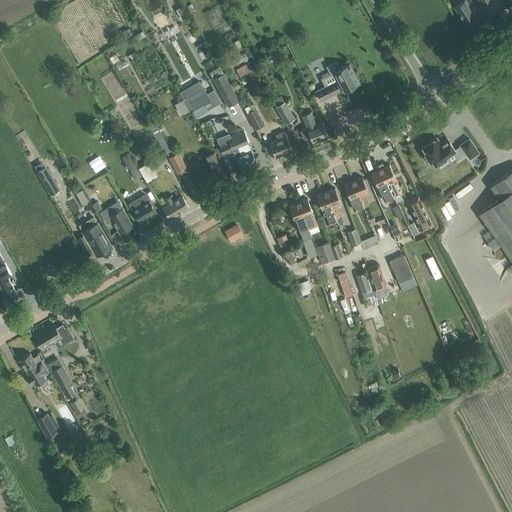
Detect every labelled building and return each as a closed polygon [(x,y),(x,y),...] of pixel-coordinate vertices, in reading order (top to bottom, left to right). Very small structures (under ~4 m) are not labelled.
[(479,21),(474,12),(471,7),(466,10),(460,0),(459,0),(453,4),(467,28),(479,21)] [(480,0),(484,6),(489,15),(505,5),(502,0),(480,0)] [(196,12),(192,3),(188,5),(191,14),(196,12)] [(181,6),(176,9),(182,19),(187,16),(181,6)] [(142,30),(130,37),(134,42),(145,36),(142,30)] [(236,70),(241,77),(252,67),(246,61),(236,70)] [(316,91),(321,100),(340,90),(339,88),(343,87),(345,90),(359,83),(355,76),(356,76),(353,70),(352,70),(349,64),(339,69),(336,62),(327,66),(331,74),(336,72),(339,80),(336,82),(336,81),(316,91)] [(224,72),(213,78),(218,88),(228,106),(233,103),(239,100),(229,82),(224,72)] [(204,88),(184,99),(195,117),(214,105),(204,88)] [(300,93),(303,98),(311,94),(308,88),(300,93)] [(285,100),(276,105),(285,123),(294,118),(285,100)] [(264,124),(256,107),(255,108),(253,102),(244,107),(256,128),(264,124)] [(178,116),(182,115),(178,103),(174,104),(178,116)] [(307,127),(301,130),(304,139),(310,137),(313,142),(328,136),(325,127),(323,122),(316,124),(311,111),(302,114),(307,127)] [(220,145),(214,148),(218,155),(238,147),(248,142),(249,142),(245,133),(244,130),(230,136),(229,133),(216,138),(218,141),(220,145)] [(275,134),(278,139),(270,142),(276,156),(292,150),(285,130),(275,134)] [(158,138),(165,153),(174,149),(167,134),(158,138)] [(479,152),(469,138),(460,144),(460,145),(455,149),(448,139),(440,145),(436,138),(423,147),(427,153),(425,154),(432,165),(434,163),(435,165),(448,156),(448,155),(452,152),(458,160),(466,154),(470,158),(479,152)] [(241,154),(236,156),(238,161),(242,171),(257,164),(249,144),(248,142),(238,147),(241,154)] [(167,153),(177,171),(186,166),(178,152),(176,153),(174,149),(167,153)] [(223,168),(220,163),(213,152),(205,157),(211,168),(195,176),(203,190),(227,177),(223,168)] [(228,156),(222,159),(228,172),(235,168),(228,156)] [(127,162),(127,164),(135,179),(141,175),(132,159),(127,162)] [(158,175),(149,161),(138,167),(147,182),(158,175)] [(381,164),(379,165),(394,197),(399,194),(402,193),(396,179),(393,173),(389,164),(384,166),(383,164),(381,164)] [(372,174),(370,175),(377,190),(379,189),(385,201),(394,197),(379,165),(375,166),(375,168),(376,170),(371,173),(372,174)] [(37,172),(50,194),(59,189),(45,167),(37,172)] [(511,169),(490,185),(499,198),(479,213),(511,259),(511,169)] [(368,192),(366,186),(362,176),(353,180),(364,206),(369,204),(364,193),(368,192)] [(344,184),(348,193),(350,198),(355,211),(359,209),(358,208),(364,206),(353,180),(344,184)] [(335,187),(326,191),(338,224),(339,224),(338,222),(343,221),(337,204),(341,203),(335,187)] [(330,227),(338,224),(326,191),(316,194),(326,220),(327,220),(330,227)] [(132,209),(140,222),(156,212),(148,199),(145,194),(129,203),(132,209)] [(159,202),(164,210),(169,219),(189,207),(182,195),(174,200),(171,195),(159,202)] [(418,195),(407,200),(421,230),(432,225),(418,195)] [(307,198),(298,201),(308,228),(313,226),(317,224),(315,220),(313,213),(311,209),(311,207),(307,198)] [(298,201),(289,205),(292,214),(295,220),(299,231),(300,231),(303,239),(303,240),(310,237),(312,236),(308,228),(298,201)] [(392,207),(399,219),(405,216),(399,204),(392,207)] [(112,205),(100,212),(108,223),(112,221),(120,233),(133,226),(122,208),(116,212),(112,205)] [(97,255),(111,247),(94,217),(80,225),(88,240),(87,241),(90,246),(92,244),(98,254),(97,255)] [(419,232),(414,221),(407,224),(412,234),(419,232)] [(238,225),(226,231),(232,241),(243,235),(238,225)] [(350,245),(359,242),(354,229),(346,231),(350,245)] [(366,247),(380,241),(376,233),(362,239),(366,247)] [(285,234),(277,237),(281,246),(289,243),(285,234)] [(85,235),(78,236),(79,248),(87,247),(85,235)] [(303,240),(309,257),(316,254),(310,237),(303,240)] [(323,243),(315,246),(322,262),(335,257),(331,246),(329,241),(323,243)] [(363,241),(353,245),(355,250),(364,246),(363,241)] [(338,243),(331,246),(335,257),(335,258),(343,255),(338,243)] [(4,249),(0,250),(0,252),(4,260),(9,257),(4,249)] [(404,254),(389,261),(399,283),(413,277),(404,254)] [(0,288),(6,298),(16,291),(8,277),(12,274),(5,263),(0,265),(0,288)] [(379,264),(367,267),(368,271),(374,288),(374,289),(386,286),(379,264)] [(353,294),(345,271),(338,274),(346,297),(353,294)] [(368,271),(357,275),(363,292),(374,288),(368,271)] [(340,299),(332,301),(338,317),(345,315),(340,299)] [(53,323),(34,335),(42,348),(60,337),(63,343),(73,337),(66,327),(65,328),(62,324),(56,328),(53,323)] [(38,354),(33,358),(30,353),(20,359),(28,373),(25,375),(32,385),(34,383),(36,385),(37,384),(39,388),(47,382),(45,379),(46,378),(44,375),(49,372),(38,354)] [(62,365),(52,370),(67,398),(75,394),(64,373),(66,372),(62,365)] [(77,399),(70,403),(75,414),(83,411),(77,399)] [(57,432),(46,413),(37,418),(47,437),(57,432)]
